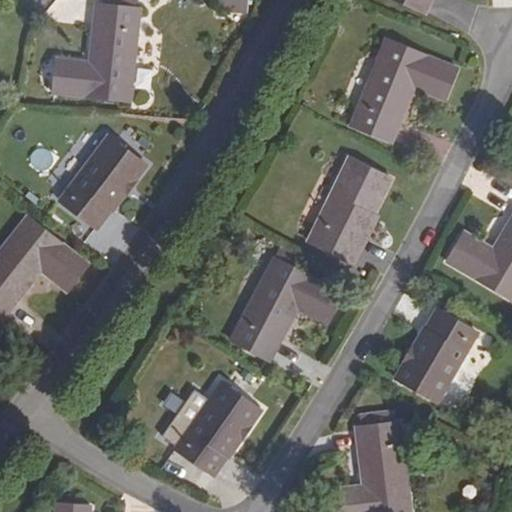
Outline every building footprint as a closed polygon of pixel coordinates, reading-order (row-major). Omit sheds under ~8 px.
[(76,73),(77,62),(56,59),(53,93),(129,100),(139,9),(133,9),(133,0),(106,0),(106,6),(95,5),(89,62),(88,73),(76,73)] [(394,0),(426,14),(432,0),(394,0)] [(456,70),(385,41),(350,125),(390,142),(413,88),(444,100),(456,70)] [(88,73),(89,62),(77,62),(76,73),(88,73)] [(99,229),(146,167),(106,137),(59,199),(99,229)] [(68,184),(78,163),(67,158),(57,178),(68,184)] [(308,242),(341,258),(367,205),(375,209),(390,179),(348,159),(308,242)] [(367,205),(341,258),(350,262),(375,209),(367,205)] [(511,216),(492,250),(464,233),(447,263),(511,299),(511,216)] [(87,265),(27,218),(0,251),(0,313),(4,316),(40,272),(66,291),(87,265)] [(296,309),(326,323),(341,294),(272,258),(230,340),(269,360),(296,309)] [(476,332),(434,309),(394,379),(436,402),(476,332)] [(260,411),(221,383),(175,450),(213,477),(260,411)] [(390,412),(367,415),(369,427),(360,428),(355,429),(363,486),(329,491),(331,511),(410,511),(399,423),(391,424),(390,412)] [(369,427),(367,415),(359,416),(360,428),(369,427)]
